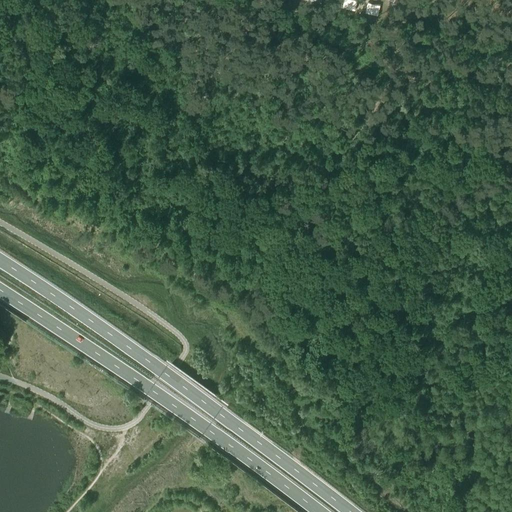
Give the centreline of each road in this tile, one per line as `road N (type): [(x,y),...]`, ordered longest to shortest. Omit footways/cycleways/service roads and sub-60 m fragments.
road 1 (trunk): [(352,511),(0,261)]
road 2 (trunk): [(0,290),(316,511)]
